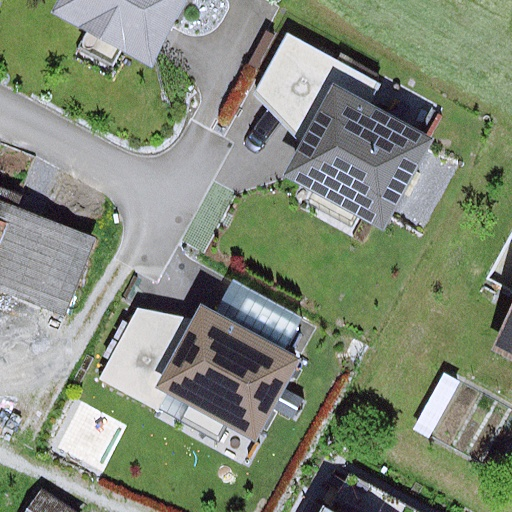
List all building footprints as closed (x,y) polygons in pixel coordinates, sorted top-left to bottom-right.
[(192,0),(64,0),(58,12),(91,30),(83,45),(118,63),(125,50),(156,67),(192,0)] [(257,97),(306,144),(339,85),(349,67),(290,35),(257,97)] [(306,144),(288,175),(386,231),(437,141),(339,85),(306,144)] [(0,290),(68,317),(99,236),(0,198),(0,290)] [(236,282),(219,315),(288,351),(306,319),(236,282)] [(511,291),(510,292),(511,300),(511,317),(495,350),(511,359),(511,291)] [(160,408),(166,390),(202,323),(140,309),(103,380),(160,408)] [(202,323),(166,390),(262,441),(305,360),(288,351),(219,315),(209,309),(202,323)] [(416,511),(347,475),(327,511),(416,511)] [(75,511),(49,496),(39,511),(75,511)]
